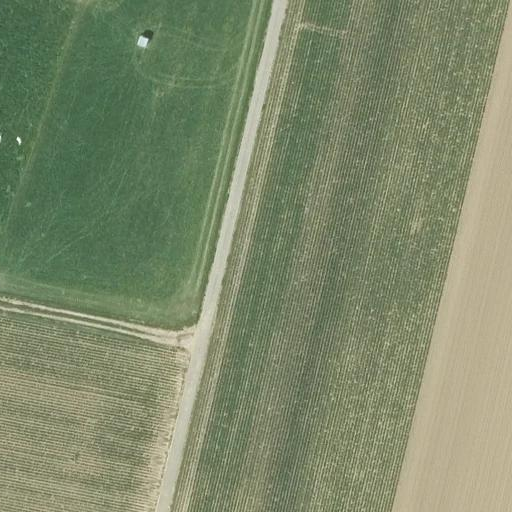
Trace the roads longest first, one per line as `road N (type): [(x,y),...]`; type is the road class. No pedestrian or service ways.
road 1 (track): [(279,0),(160,511)]
road 2 (track): [(0,307),(199,348)]
